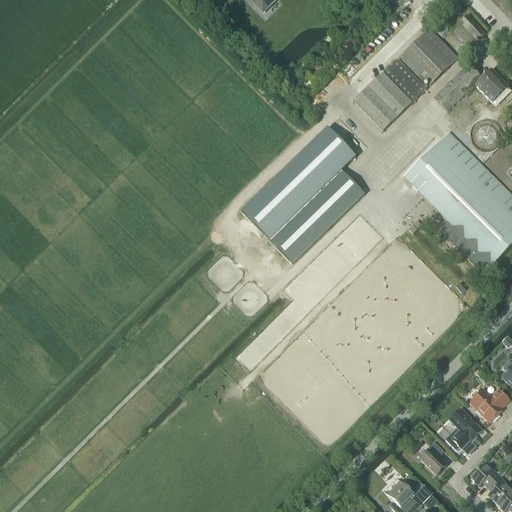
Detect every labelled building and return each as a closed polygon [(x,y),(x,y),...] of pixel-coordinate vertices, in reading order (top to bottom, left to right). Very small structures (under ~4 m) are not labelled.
[(255,0),(251,4),(263,16),(278,0),(255,0)] [(467,17),(462,21),(451,32),(468,50),(484,35),(467,17)] [(400,60),(419,80),(424,85),(426,83),(430,88),(434,84),(457,60),(429,31),(400,60)] [(383,133),(403,114),(427,91),(398,61),(374,85),(354,103),(383,133)] [(468,66),(434,100),(447,114),(482,80),(468,66)] [(508,90),(492,74),(476,89),(492,105),(508,90)] [(328,130),(278,179),(241,214),(292,267),(365,197),(341,172),(356,159),(328,130)] [(511,248),(511,196),(476,162),(449,134),(403,180),(431,207),(445,221),(436,230),(483,276),(492,267),(493,268),(511,248)] [(413,236),(414,235),(416,233),(417,232),(418,231),(421,227),(417,223),(409,232),(413,236)] [(511,342),(507,337),(501,343),(506,348),(507,349),(509,351),(510,349),(511,347),(511,342)] [(511,364),(511,365),(507,364),(503,368),(504,372),(506,374),(505,375),(505,376),(502,379),(511,388),(511,364)] [(477,412),(481,416),(483,416),(490,424),(499,416),(498,414),(509,403),(498,391),(491,398),(484,391),(480,396),(477,394),(476,393),(472,398),(472,399),(473,401),(470,405),(477,412)] [(457,430),(445,442),(448,445),(456,453),(460,450),(461,451),(469,442),(471,444),(482,432),(461,411),(450,423),(457,430)] [(444,454),(434,444),(429,450),(431,452),(420,462),(436,478),(447,468),(439,459),(444,454)] [(487,490),(499,478),(495,473),(493,475),(484,467),(476,475),(474,473),(470,478),(472,480),(470,481),(479,490),(483,486),(487,490)] [(488,498),(496,507),(510,493),(510,492),(511,491),(504,483),(499,478),(487,490),(492,494),(488,498)] [(392,511),(408,511),(414,506),(409,502),(414,497),(400,484),(387,497),(396,505),(391,510),(392,511)] [(511,511),(511,494),(510,493),(496,507),(501,511),(507,511),(509,511),(511,511)] [(429,509),(437,502),(432,497),(425,505),(429,509)]
